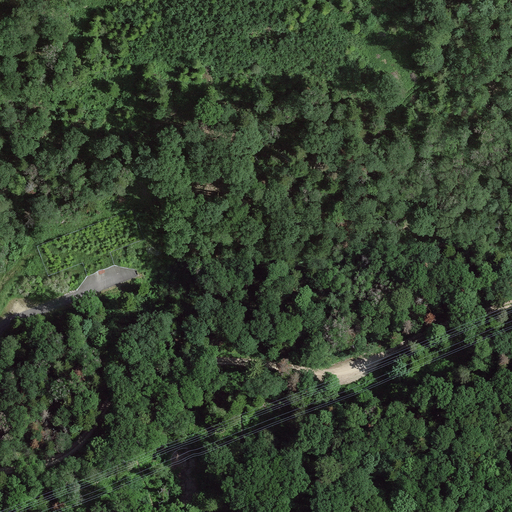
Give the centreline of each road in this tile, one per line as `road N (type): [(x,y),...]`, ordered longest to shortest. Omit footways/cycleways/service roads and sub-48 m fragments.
road 1 (track): [(0,471),(63,458),(131,379),(149,370),(241,363),(337,375),(511,305)]
road 2 (track): [(0,329),(122,278)]
